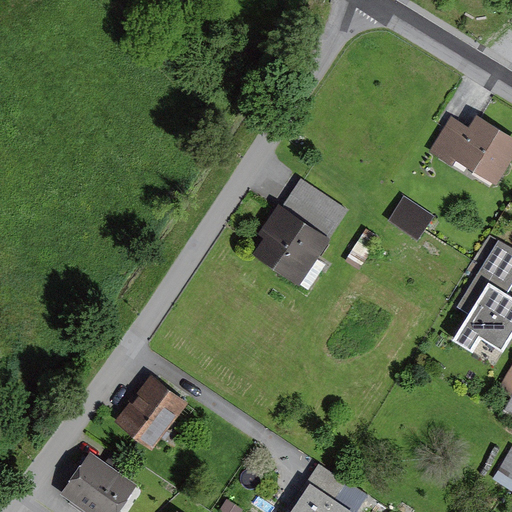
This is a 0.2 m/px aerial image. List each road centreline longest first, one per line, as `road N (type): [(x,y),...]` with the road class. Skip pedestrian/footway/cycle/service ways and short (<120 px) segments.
road 1 (residential): [(368,0),(16,511)]
road 2 (residential): [(511,81),(375,0)]
